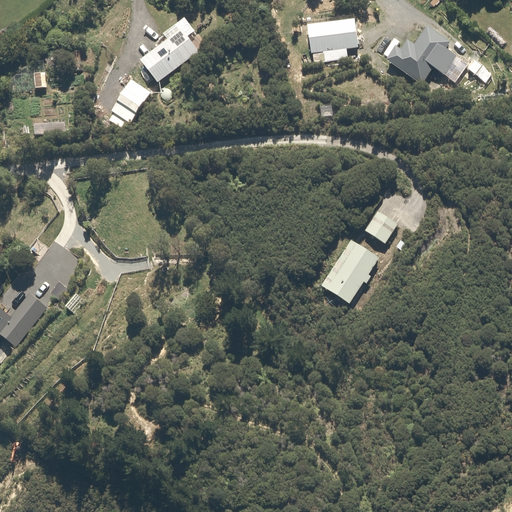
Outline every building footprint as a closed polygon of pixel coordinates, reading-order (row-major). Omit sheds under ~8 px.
[(359,20),(309,25),(313,55),(362,50),(359,20)] [(398,49),(388,63),(424,88),(436,71),(445,77),(458,58),(447,51),(451,44),(430,30),(417,49),(410,44),(404,53),(398,49)] [(184,32),(142,64),(159,87),(201,55),(184,32)] [(89,52),(71,53),(72,72),(89,71),(89,52)] [(485,67),(477,61),(468,72),(476,79),(485,67)] [(153,97),(132,83),(112,114),(114,116),(110,123),(124,132),(129,125),(133,127),(153,97)] [(55,108),(43,109),(44,141),(68,139),(67,126),(56,127),(55,108)] [(366,222),(353,241),(372,254),(385,235),(366,222)] [(343,252),(308,296),(331,314),(366,270),(343,252)] [(77,267),(65,262),(50,298),(62,302),(77,267)] [(90,296),(80,288),(66,307),(77,315),(90,296)] [(13,318),(0,307),(0,340),(3,337),(17,348),(48,309),(31,295),(13,318)]
